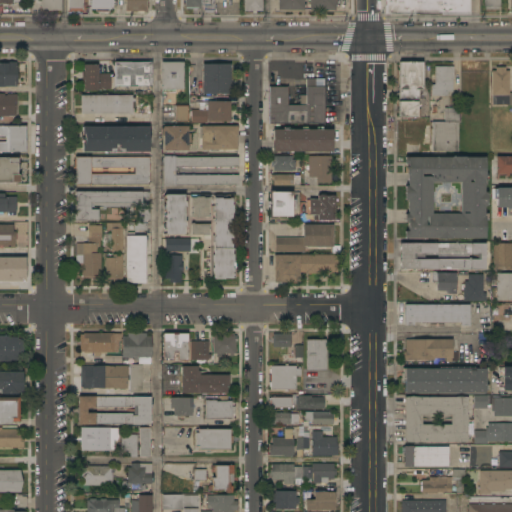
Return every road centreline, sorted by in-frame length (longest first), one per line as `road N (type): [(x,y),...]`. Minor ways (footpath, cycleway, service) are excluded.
road 1 (residential): [(52,511),(54,38)]
road 2 (residential): [(254,511),(257,39)]
road 3 (residential): [(370,308),(0,308)]
road 4 (tertiary): [(0,38),(368,40)]
road 5 (tertiary): [(370,308),(368,116)]
road 6 (tertiary): [(368,40),(511,39)]
road 7 (tertiary): [(369,511),(370,385)]
